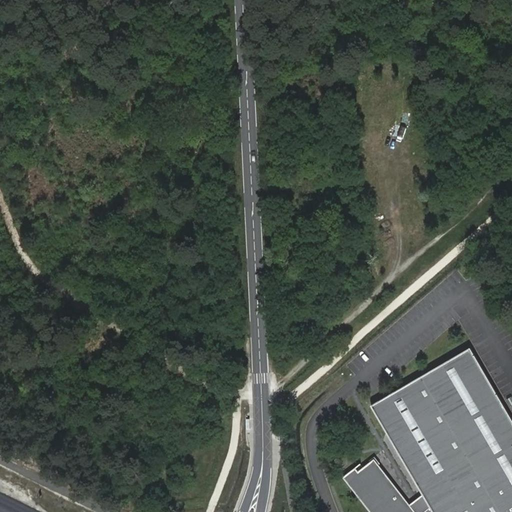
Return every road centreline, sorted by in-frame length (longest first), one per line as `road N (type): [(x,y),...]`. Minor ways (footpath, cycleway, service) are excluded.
road 1 (track): [(0,196),(35,271),(195,381),(261,399),(511,182)]
road 2 (tertiary): [(242,0),(263,451)]
